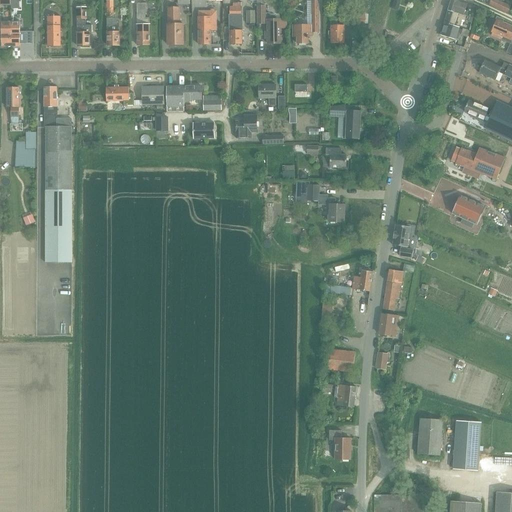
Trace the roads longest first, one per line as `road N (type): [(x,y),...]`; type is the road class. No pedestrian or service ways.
road 1 (residential): [(0,66),(353,63),(410,103)]
road 2 (residential): [(361,511),(370,337),(410,103)]
